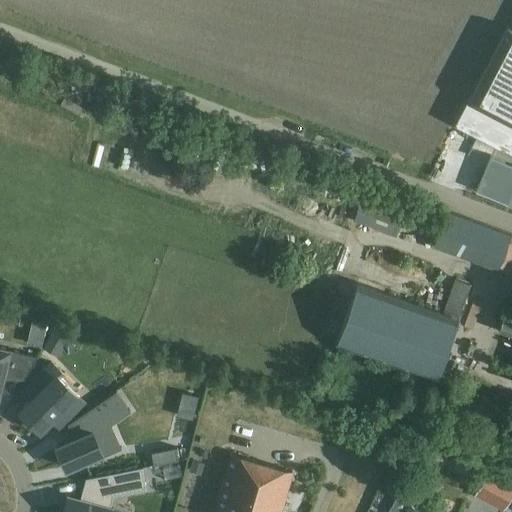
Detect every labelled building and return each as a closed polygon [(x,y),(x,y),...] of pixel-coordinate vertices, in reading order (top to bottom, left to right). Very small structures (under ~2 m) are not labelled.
[(467,100),(455,124),(511,153),(511,25),(510,24),(469,101),(467,100)] [(228,195),(249,201),(252,190),(230,184),(228,195)] [(355,219),(370,225),(392,233),(404,202),(366,188),(355,219)] [(511,275),(511,234),(446,210),(433,246),(511,275)] [(395,249),(399,239),(370,229),(366,239),(395,249)] [(334,342),(335,343),(436,378),(470,284),(454,278),(441,313),(355,283),(334,342)] [(511,310),(510,316),(503,313),(497,330),(511,334),(511,310)] [(38,356),(0,347),(0,389),(4,374),(24,379),(38,356)] [(33,400),(24,410),(33,419),(31,421),(40,430),(50,420),(74,396),(65,387),(67,385),(58,375),(59,374),(61,372),(53,363),(29,387),(38,395),(33,400)] [(448,383),(443,397),(465,404),(470,391),(448,383)] [(82,435),(57,446),(67,467),(84,460),(85,464),(112,452),(102,430),(130,411),(116,391),(75,418),(82,435)] [(176,447),(152,452),(154,464),(179,460),(176,447)] [(279,511),(292,472),(232,455),(221,493),(215,511),(279,511)] [(65,504),(63,511),(111,511),(112,508),(111,507),(114,495),(147,489),(143,467),(86,478),(81,499),(71,496),(69,505),(65,504)] [(476,492),(503,507),(509,496),(511,497),(511,478),(489,467),(476,492)] [(423,511),(404,501),(396,496),(387,511),(388,511),(423,511)]
